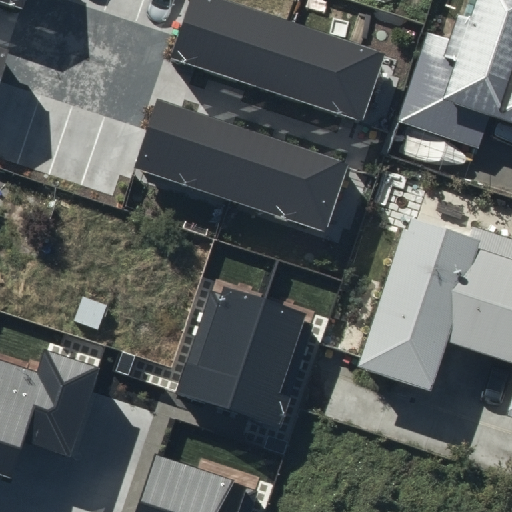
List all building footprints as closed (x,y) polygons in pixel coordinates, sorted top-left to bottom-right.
[(224,0),(189,0),(170,57),(361,121),(384,53),(224,0)] [(511,0),(467,0),(465,7),(445,0),(434,0),(395,115),(476,142),(490,100),(511,107),(511,0)] [(158,99),(136,167),(327,230),(349,162),(158,99)] [(84,213),(54,203),(27,280),(10,274),(0,303),(60,323),(69,297),(58,294),(68,265),(88,272),(101,232),(80,225),(84,213)] [(511,239),(405,204),(360,339),(356,350),(421,372),(439,320),(480,334),(511,239)] [(511,402),(511,239),(480,334),(511,344),(511,370),(502,399),(511,402)] [(214,285),(176,395),(274,428),(311,318),(214,285)] [(0,474),(7,477),(19,443),(68,459),(97,372),(45,355),(38,376),(0,362),(0,474)] [(159,460),(141,511),(238,511),(246,488),(159,460)]
